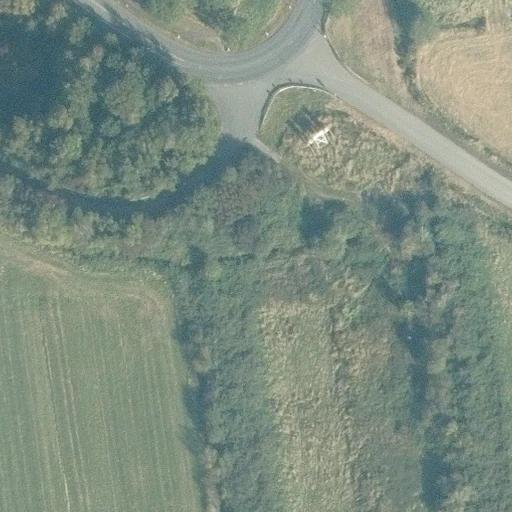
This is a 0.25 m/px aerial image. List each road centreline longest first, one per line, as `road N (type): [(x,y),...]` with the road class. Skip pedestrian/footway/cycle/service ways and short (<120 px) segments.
road 1 (track): [(241,147),(338,201),(416,280),(449,511)]
road 2 (track): [(241,74),(248,105),(241,147),(206,185),(173,205),(112,216),(39,197),(0,177)]
road 3 (residential): [(291,42),(405,135),(511,200)]
road 4 (tertiary): [(291,42),(241,74),(200,75),(139,46),(74,0)]
